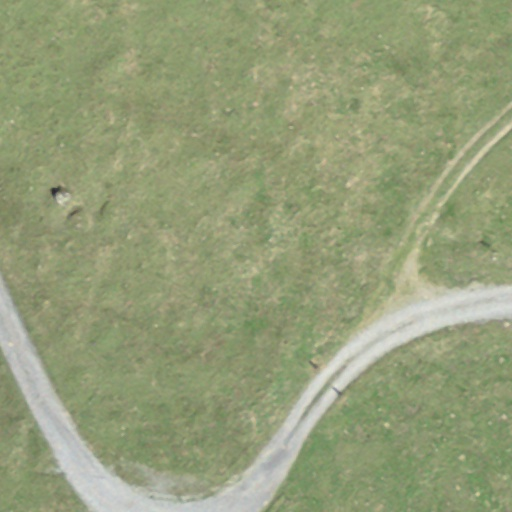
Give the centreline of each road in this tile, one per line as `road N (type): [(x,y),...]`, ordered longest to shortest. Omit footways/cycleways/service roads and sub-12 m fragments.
road 1 (track): [(511,116),(486,137),(409,243),(390,296),(399,330)]
road 2 (track): [(136,511),(75,458),(0,303)]
road 3 (track): [(345,364),(283,450),(215,511)]
road 4 (track): [(345,364),(413,323),(511,298)]
